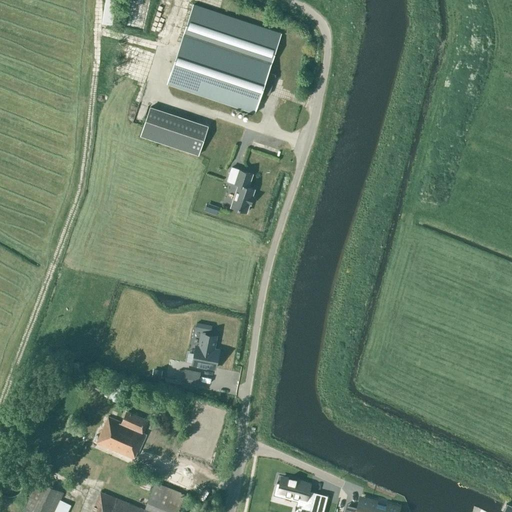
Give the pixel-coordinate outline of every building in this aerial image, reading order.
[(281,33),(193,4),(168,81),(255,110),(261,92),(269,95),(275,75),(268,72),(281,33)] [(207,126),(150,107),(140,135),(198,155),(207,126)] [(252,174),(231,167),(227,181),(238,185),(231,207),(246,212),(249,204),(250,204),(253,196),(252,196),(254,189),(248,187),(252,174)] [(216,336),(202,334),(199,349),(195,348),(192,364),(215,369),(218,350),(213,349),(216,336)] [(199,374),(185,371),(182,385),(196,387),(199,374)] [(90,374),(84,386),(99,393),(104,381),(90,374)] [(115,381),(109,398),(121,403),(127,386),(115,381)] [(183,405),(166,397),(165,400),(157,397),(154,406),(162,409),(164,405),(180,413),(183,405)] [(108,416),(96,442),(133,459),(136,452),(138,453),(146,434),(142,433),(148,420),(127,411),(122,422),(108,416)] [(86,432),(83,444),(95,447),(97,434),(86,432)] [(170,474),(182,487),(192,478),(178,463),(172,470),(162,467),(158,477),(168,480),(170,474)] [(288,479),(281,477),(277,494),(305,501),(302,511),(323,511),(328,497),(308,492),(310,485),(300,482),(300,483),(296,482),(297,480),(288,478),(288,479)] [(60,499),(63,493),(38,481),(22,511),(67,511),(71,505),(60,499)] [(178,511),(185,494),(155,482),(144,508),(100,491),(91,511),(178,511)] [(396,511),(398,508),(370,501),(370,504),(360,501),(358,507),(356,511),(396,511)] [(511,511),(511,505),(506,503),(502,511),(511,511)]
